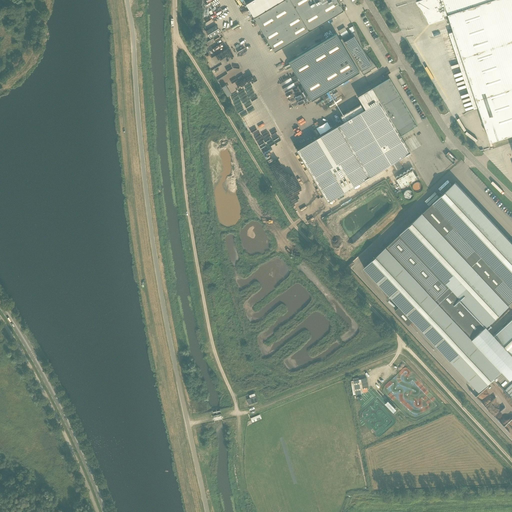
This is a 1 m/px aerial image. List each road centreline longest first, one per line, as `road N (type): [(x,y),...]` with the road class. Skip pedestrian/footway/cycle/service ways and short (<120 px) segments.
road 1 (track): [(175,36),(297,229),(511,464)]
road 2 (unclassified): [(205,511),(145,198),(127,0)]
road 3 (track): [(238,414),(202,294),(175,36)]
road 4 (unclassified): [(367,0),(442,126),(511,197)]
road 5 (secondary): [(106,511),(63,410),(0,304)]
road 6 (unknown): [(386,32),(410,26),(423,33),(455,106),(446,131)]
road 7 (unknown): [(285,129),(404,62)]
road 8 (unknown): [(285,129),(313,209),(353,194)]
road 9 (unknown): [(368,1),(262,64)]
